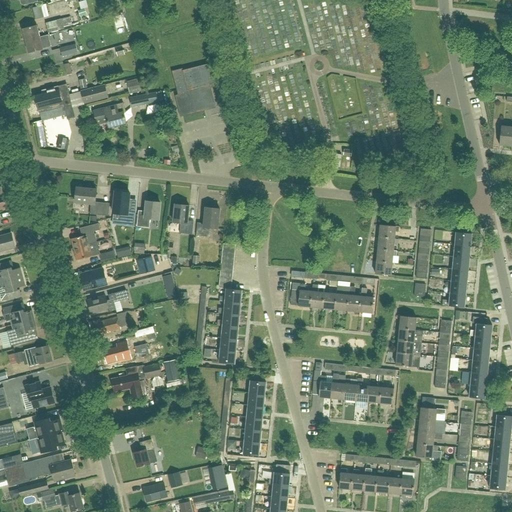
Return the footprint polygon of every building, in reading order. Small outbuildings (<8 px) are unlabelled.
[(48,4),(34,8),(38,20),(51,16),(48,4)] [(70,17),(46,23),(49,34),(67,29),(66,25),(72,23),(70,17)] [(37,26),(23,30),(26,42),(40,38),(37,26)] [(43,50),(43,49),(52,47),(49,36),(40,38),(26,42),(29,54),(43,50)] [(78,53),(76,45),(61,49),(63,57),(78,53)] [(172,71),(176,86),(179,98),(182,114),(193,111),(193,113),(194,113),(193,111),(212,106),(207,85),(223,81),(218,62),(183,70),(183,69),(172,71)] [(65,64),(68,75),(73,74),(70,63),(65,64)] [(126,82),(130,94),(143,91),(140,78),(126,82)] [(87,79),(80,80),(82,89),(88,87),(87,79)] [(43,94),(35,96),(37,104),(61,98),(62,98),(63,98),(63,99),(70,97),(67,85),(42,91),(43,94)] [(108,98),(108,96),(105,86),(81,92),(85,104),(108,98)] [(158,101),(156,91),(131,97),(133,107),(158,101)] [(37,104),(39,111),(47,109),(48,112),(63,108),(64,112),(65,111),(67,120),(75,118),(70,97),(63,99),(63,98),(62,98),(61,98),(37,104)] [(116,126),(126,124),(124,113),(125,113),(123,104),(104,108),(104,109),(93,111),(97,125),(107,123),(109,128),(110,130),(116,128),(116,126)] [(43,125),(35,126),(39,147),(47,146),(43,125)] [(511,138),(511,127),(501,126),(499,145),(511,147),(511,138)] [(59,138),(57,147),(67,149),(69,140),(59,138)] [(0,209),(12,207),(9,193),(3,195),(1,187),(0,187),(0,209)] [(97,190),(77,188),(75,202),(91,204),(90,215),(109,217),(110,204),(96,202),(97,190)] [(129,209),(129,202),(130,194),(116,192),(113,214),(121,215),(120,223),(134,225),(136,210),(129,209)] [(137,227),(150,228),(150,219),(159,220),(160,203),(146,202),(145,216),(138,215),(137,227)] [(180,233),(192,234),(193,222),(188,221),(189,206),(175,205),(173,222),(181,223),(180,233)] [(197,235),(209,237),(210,228),(218,229),(220,209),(206,208),(204,223),(198,223),(197,235)] [(97,242),(94,232),(100,230),(99,224),(80,229),(82,237),(71,239),(74,248),(97,242)] [(399,232),(399,227),(380,225),(379,237),(395,239),(395,232),(399,232)] [(471,246),(472,234),(456,232),(455,245),(471,246)] [(0,251),(15,248),(11,234),(0,236),(0,251)] [(394,251),(395,239),(379,237),(378,249),(394,251)] [(96,252),(99,252),(97,242),(74,248),(77,260),(97,255),(96,252)] [(470,258),(471,246),(455,245),(454,257),(470,258)] [(397,251),(394,251),(378,249),(377,262),(392,263),(393,256),(397,257),(397,251)] [(115,251),(101,254),(103,262),(117,258),(115,251)] [(155,271),(151,257),(143,259),(147,273),(155,271)] [(453,269),(469,271),(470,258),(454,257),(453,269)] [(12,261),(0,264),(0,283),(1,283),(22,277),(20,268),(12,270),(11,268),(14,267),(12,261)] [(375,274),(391,276),(392,263),(377,262),(375,274)] [(452,281),(467,283),(469,271),(453,269),(452,281)] [(107,283),(103,270),(81,276),(84,289),(107,283)] [(17,288),(25,286),(22,277),(1,283),(2,288),(0,288),(0,296),(1,301),(21,295),(20,289),(17,290),(17,288)] [(174,280),(164,282),(169,299),(178,297),(174,280)] [(450,294),(466,295),(467,283),(452,281),(450,294)] [(299,305),(298,306),(311,307),(313,292),(312,292),(305,291),(306,285),(301,285),(300,291),(292,290),(291,305),(299,305)] [(325,293),(318,292),(318,285),(313,285),(312,292),(313,292),(311,307),(323,308),(325,293)] [(337,294),(335,309),(348,311),(349,295),(342,295),(343,286),(338,286),(337,294)] [(350,287),(349,295),(348,311),(360,312),(361,297),(355,296),(356,287),(350,287)] [(362,288),(361,297),(360,312),(372,313),(374,298),(366,297),(367,289),(362,288)] [(241,303),(242,290),(232,289),(226,289),(226,296),(220,296),(219,301),(225,302),(241,303)] [(108,295),(109,300),(107,300),(105,296),(87,301),(91,314),(107,309),(108,312),(116,310),(114,302),(120,301),(128,299),(126,290),(108,295)] [(335,309),(337,294),(325,293),(323,308),(335,309)] [(443,306),(465,308),(466,295),(450,294),(450,301),(443,300),(443,306)] [(120,301),(114,302),(116,310),(116,312),(122,311),(120,301)] [(224,314),(240,315),(241,303),(225,302),(224,309),(219,308),(218,313),(224,314)] [(24,304),(10,307),(4,309),(5,313),(4,315),(5,319),(6,320),(7,322),(11,321),(12,325),(33,320),(34,319),(32,310),(23,312),(23,310),(25,310),(24,304)] [(470,330),(470,311),(456,311),(456,321),(461,321),(461,330),(470,330)] [(125,312),(117,314),(118,317),(120,326),(128,324),(125,312)] [(223,326),(238,328),(240,315),(224,314),(223,321),(218,320),(217,326),(223,326)] [(417,318),(401,316),(400,329),(415,330),(417,318)] [(99,320),(89,322),(92,337),(121,329),(120,326),(118,317),(100,322),(99,320)] [(472,331),(472,336),(476,336),(491,338),(492,325),(487,324),(487,318),(474,317),(473,323),(477,324),(476,331),(472,331)] [(34,319),(33,320),(12,325),(13,329),(7,331),(11,346),(27,342),(25,334),(29,333),(28,330),(36,328),(34,319)] [(221,338),(237,340),(238,328),(223,326),(221,338)] [(422,331),(415,330),(400,329),(398,341),(414,342),(415,335),(417,336),(422,336),(422,331)] [(474,348),(490,350),(491,338),(476,336),(474,348)] [(220,350),(236,352),(237,340),(221,338),(220,350)] [(118,347),(104,351),(107,363),(121,359),(121,361),(131,358),(127,341),(117,344),(118,347)] [(414,342),(398,341),(397,353),(413,354),(414,347),(420,348),(421,343),(414,342)] [(27,367),(51,361),(47,346),(35,349),(35,347),(23,350),(24,352),(20,353),(20,352),(13,354),(16,364),(26,361),(27,367)] [(473,360),(489,362),(490,350),(474,348),(473,360)] [(152,353),(154,361),(168,358),(167,350),(152,353)] [(219,363),(235,365),(236,352),(220,350),(219,363)] [(396,365),(412,367),(413,354),(397,353),(396,365)] [(181,380),(176,360),(164,362),(168,382),(181,380)] [(472,372),(488,374),(489,362),(473,360),(472,372)] [(114,392),(130,389),(132,399),(143,397),(139,378),(145,376),(146,379),(162,375),(159,364),(144,367),(143,365),(136,367),(125,369),(127,376),(111,380),(114,392)] [(471,385),(486,386),(488,374),(472,372),(471,385)] [(333,382),(331,398),(344,399),(345,383),(338,383),(339,374),(333,374),(333,376),(333,382)] [(319,397),(331,398),(333,382),(326,381),(327,376),(321,375),(321,381),(319,397)] [(357,385),(356,400),(368,402),(369,386),(362,385),(363,379),(358,378),(357,385)] [(357,385),(351,384),(351,379),(346,379),(345,383),(344,399),(356,400),(357,385)] [(266,382),(250,380),(249,393),(265,395),(266,382)] [(51,388),(42,390),(40,382),(38,383),(26,386),(30,401),(32,400),(34,408),(55,402),(51,388)] [(368,402),(380,403),(382,387),(374,386),(374,383),(370,383),(369,386),(368,402)] [(471,385),(470,397),(485,399),(486,386),(471,385)] [(393,404),(394,388),(382,387),(380,403),(393,404)] [(264,407),(265,395),(249,393),(248,405),(264,407)] [(247,417),(263,419),(264,407),(248,405),(247,417)] [(446,410),(421,407),(420,420),(436,421),(437,414),(446,415),(446,410)] [(511,426),(511,416),(497,415),(496,427),(511,429),(511,426)] [(246,429),(261,431),(263,419),(247,417),(246,429)] [(30,440),(37,438),(37,437),(39,437),(39,438),(62,431),(62,432),(63,432),(60,419),(50,422),(49,418),(35,422),(36,426),(27,429),(30,440)] [(217,451),(209,420),(200,422),(208,453),(217,451)] [(435,433),(436,421),(420,420),(419,432),(435,434),(435,433)] [(0,427),(0,435),(14,432),(12,424),(0,427)] [(510,441),(511,429),(496,427),(495,440),(510,441)] [(244,441),(260,443),(261,431),(246,429),(244,441)] [(65,443),(62,432),(62,431),(39,438),(39,437),(37,437),(37,438),(41,453),(57,449),(56,446),(65,443)] [(435,434),(419,432),(418,444),(434,446),(434,438),(442,439),(443,434),(435,433),(435,434)] [(493,452),(509,453),(510,441),(495,440),(493,452)] [(138,467),(150,464),(158,462),(155,451),(152,441),(140,444),(142,451),(134,453),(138,467)] [(244,441),(243,454),(259,455),(260,443),(244,441)] [(438,446),(434,446),(418,444),(416,457),(432,458),(433,450),(438,451),(438,446)] [(492,464),(508,465),(509,453),(493,452),(492,464)] [(52,456),(22,464),(4,469),(8,485),(52,473),(54,481),(75,476),(71,460),(64,462),(62,454),(52,457),(52,456)] [(491,476),(507,478),(508,465),(492,464),(491,476)] [(222,466),(210,468),(214,490),(226,487),(222,466)] [(341,468),(339,488),(352,490),(353,474),(346,473),(347,469),(341,468)] [(378,476),(371,476),(371,469),(366,469),(365,475),(366,475),(364,491),(376,492),(378,476)] [(353,474),(352,490),(364,491),(366,475),(365,475),(358,475),(359,470),(354,470),(353,474)] [(378,470),(378,476),(376,492),(388,493),(390,478),(383,477),(383,471),(378,470)] [(183,485),(180,472),(168,475),(172,488),(183,485)] [(290,474),(274,472),(274,481),(273,485),(289,486),(290,474)] [(231,474),(226,475),(229,491),(235,490),(231,474)] [(490,489),(505,490),(507,478),(491,476),(490,489)] [(400,494),(402,479),(390,478),(388,493),(400,494)] [(413,496),(414,480),(402,479),(400,494),(413,496)] [(22,496),(50,489),(48,481),(20,488),(22,496)] [(147,503),(161,499),(168,497),(164,483),(143,489),(147,503)] [(288,498),(289,486),(273,485),(272,497),(288,498)] [(54,489),(43,492),(45,500),(47,508),(58,505),(54,489)] [(231,491),(221,493),(223,501),(232,499),(235,499),(233,491),(231,491)] [(43,492),(37,493),(39,502),(41,501),(45,500),(43,492)] [(71,511),(83,508),(79,493),(67,496),(66,493),(59,495),(62,506),(69,504),(71,511)] [(205,497),(194,499),(195,507),(207,505),(205,497)] [(271,509),(286,511),(288,498),(272,497),(271,509)] [(181,511),(192,511),(190,501),(180,504),(181,511)]
